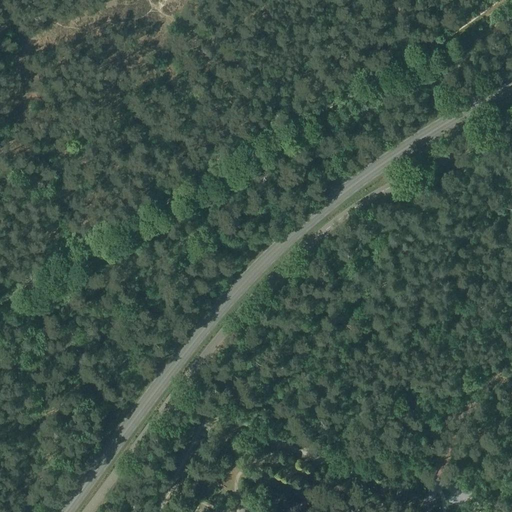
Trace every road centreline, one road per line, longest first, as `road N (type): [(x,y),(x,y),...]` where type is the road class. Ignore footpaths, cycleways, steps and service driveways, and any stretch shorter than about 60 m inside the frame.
road 1 (primary): [(62,511),(269,256),(383,170),(511,91)]
road 2 (unclassified): [(85,511),(274,272),(386,186),(511,109)]
road 3 (unknown): [(511,23),(0,308)]
road 4 (track): [(0,273),(289,118)]
road 5 (track): [(289,118),(508,0)]
